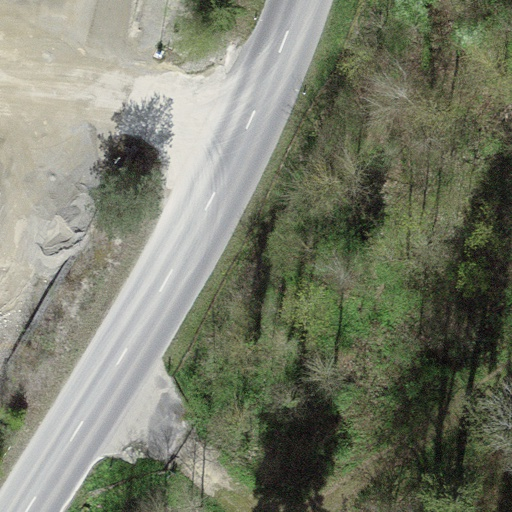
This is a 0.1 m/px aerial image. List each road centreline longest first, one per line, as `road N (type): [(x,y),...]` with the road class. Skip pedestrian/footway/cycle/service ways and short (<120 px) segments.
road 1 (tertiary): [(25,511),(216,193),(299,0)]
road 2 (track): [(306,511),(511,365)]
